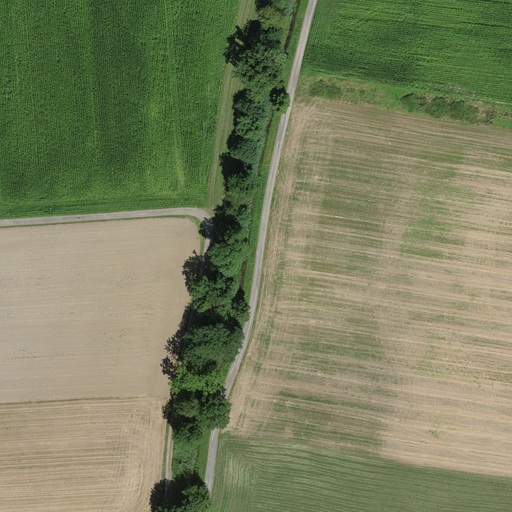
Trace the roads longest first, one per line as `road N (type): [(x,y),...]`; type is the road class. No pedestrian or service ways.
road 1 (track): [(199,511),(317,0)]
road 2 (track): [(166,511),(173,399),(204,221),(197,210),(0,223)]
